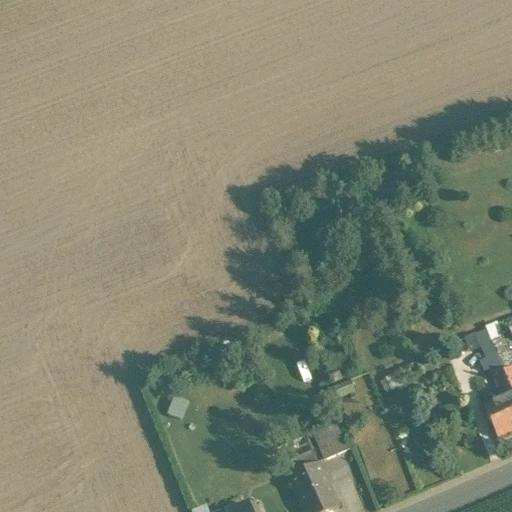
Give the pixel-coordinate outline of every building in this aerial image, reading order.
[(329,294),(314,300),(325,327),(340,321),(329,294)] [(425,318),(409,324),(417,344),(433,337),(425,318)] [(491,343),(487,332),(476,336),(479,344),(481,346),(487,361),(480,364),(484,373),(489,370),(493,378),(503,373),(491,343)] [(511,368),(511,362),(502,338),(491,343),(503,373),(511,368)] [(511,368),(503,373),(511,392),(511,368)] [(511,392),(503,373),(493,378),(502,400),(511,395),(511,392)] [(511,395),(502,400),(484,408),(498,439),(511,432),(511,395)] [(175,400),(175,417),(185,417),(185,400),(175,400)] [(338,425),(312,437),(324,462),(350,451),(338,425)] [(306,437),(276,450),(283,466),(313,453),(306,437)] [(313,453),(283,466),(304,511),(334,511),(339,510),(313,453)]
